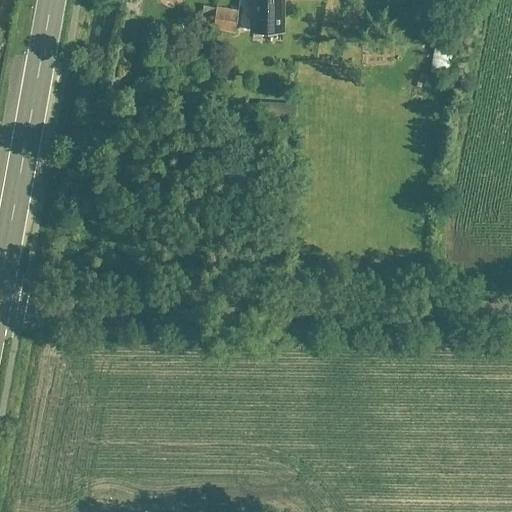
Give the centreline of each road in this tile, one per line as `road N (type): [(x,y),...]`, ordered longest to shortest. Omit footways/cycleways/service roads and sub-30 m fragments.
road 1 (unclassified): [(511,318),(0,314)]
road 2 (primary): [(0,264),(47,0)]
